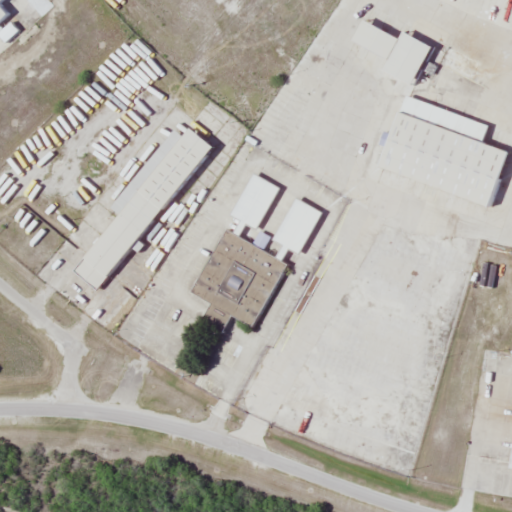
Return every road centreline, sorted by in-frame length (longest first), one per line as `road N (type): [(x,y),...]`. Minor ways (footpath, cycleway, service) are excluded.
road 1 (residential): [(0,409),(162,424),(422,511)]
road 2 (residential): [(70,410),(73,374),(64,348),(0,286)]
